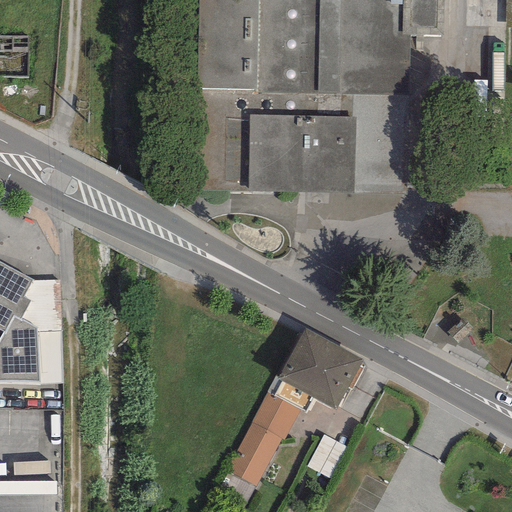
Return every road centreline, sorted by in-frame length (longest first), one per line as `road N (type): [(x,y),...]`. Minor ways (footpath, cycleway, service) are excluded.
road 1 (secondary): [(0,151),(511,416)]
road 2 (track): [(71,0),(57,180),(67,241),(71,511)]
road 3 (unknown): [(310,311),(335,272),(395,223),(432,155),(464,0)]
road 4 (unknown): [(0,307),(33,249),(57,180)]
